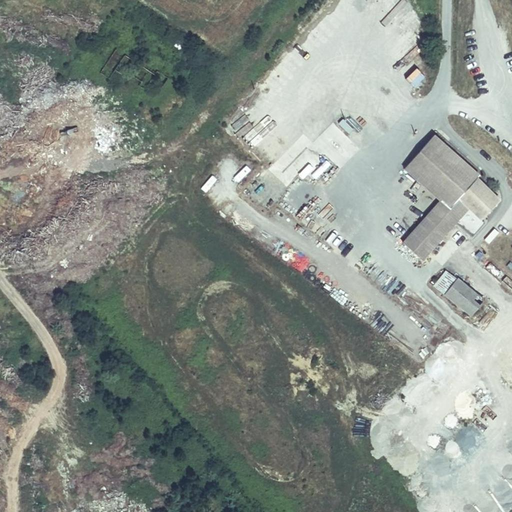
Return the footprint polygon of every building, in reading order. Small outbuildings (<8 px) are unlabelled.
[(383,18),(398,4),(394,0),(388,0),(376,11),(383,18)] [(319,19),(330,30),(340,21),(329,10),(319,19)] [(292,75),(309,43),(295,36),(278,68),(292,75)] [(414,88),(424,82),(422,77),(411,83),(414,88)] [(271,100),(280,92),(271,81),(261,89),(271,100)] [(407,248),(426,264),(468,211),(481,221),(502,200),(477,180),(480,177),(441,147),(438,150),(429,144),(407,173),(415,180),(413,182),(442,204),(407,248)] [(305,179),(313,169),(308,164),(299,175),(305,179)] [(492,264),(486,269),(496,279),(501,274),(492,264)] [(373,282),(382,273),(376,267),(367,276),(373,282)] [(445,270),(433,285),(472,316),(486,298),(459,277),(457,279),(445,270)]
